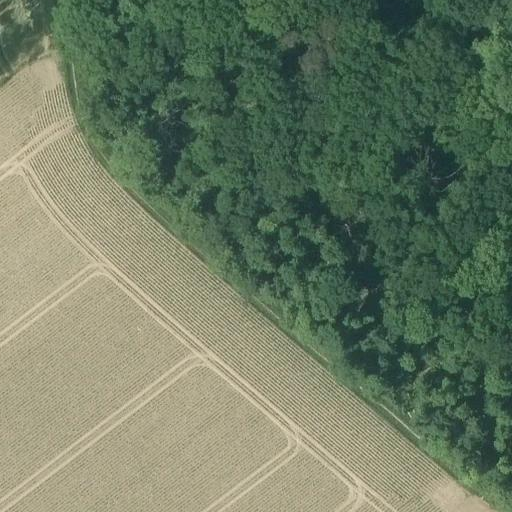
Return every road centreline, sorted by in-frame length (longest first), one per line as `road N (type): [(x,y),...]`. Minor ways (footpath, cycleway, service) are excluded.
road 1 (track): [(65,0),(85,153),(510,511)]
road 2 (track): [(384,0),(511,118)]
